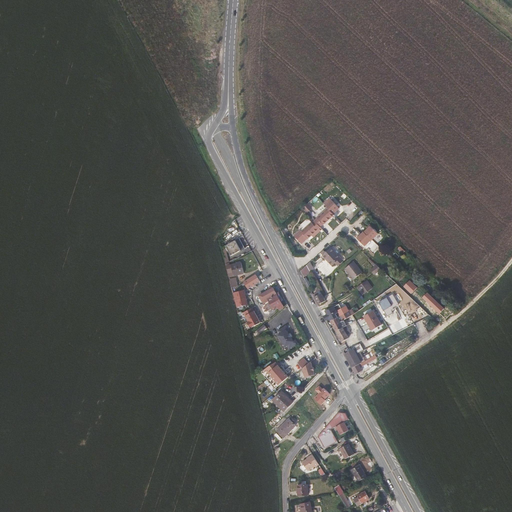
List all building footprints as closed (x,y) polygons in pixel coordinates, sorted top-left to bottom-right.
[(316,218),(314,220),(318,224),(320,222),(322,224),(322,225),(333,214),(333,213),(338,208),(331,200),(325,205),(327,207),(316,218)] [(317,228),(316,227),(318,224),(314,220),(312,222),(311,221),(301,231),(300,229),(294,235),(301,243),(307,237),(308,238),(318,229),(317,228)] [(378,233),(370,226),(367,228),(364,232),(371,239),(372,239),(378,233)] [(365,246),(371,239),(364,232),(364,231),(361,234),(357,238),(365,246)] [(241,250),(245,248),(239,237),(235,239),(235,240),(226,245),(231,255),(241,250)] [(324,254),(332,264),(336,262),(337,261),(338,262),(342,258),(332,247),(324,254)] [(351,275),(360,269),(354,261),(345,268),(351,275)] [(233,275),(243,273),(240,262),(226,266),(228,272),(232,271),(233,275)] [(374,274),(381,269),(374,262),(373,264),(375,266),(371,270),(374,274)] [(304,276),(311,272),(307,265),(301,270),(304,276)] [(242,282),(248,291),(262,282),(256,274),(248,279),(242,282)] [(362,293),(371,287),(366,279),(357,285),(362,293)] [(240,286),(239,285),(237,286),(232,288),(236,303),(238,302),(237,299),(242,297),(240,288),(240,286)] [(274,288),(272,289),(271,287),(269,289),(269,290),(260,295),(264,303),(269,301),(270,303),(267,305),(269,309),(272,308),(272,310),(278,307),(279,310),(284,307),(281,301),(283,300),(280,294),(278,295),(274,288)] [(318,304),(320,303),(326,300),(320,290),(317,292),(319,294),(314,297),(318,304)] [(324,316),(326,319),(329,318),(331,320),(349,311),(346,306),(341,308),(339,304),(325,311),(327,314),(324,316)] [(373,310),(364,315),(372,330),(381,324),(376,316),(373,310)] [(253,311),(244,315),(250,330),(260,325),(256,316),(253,311)] [(349,311),(331,320),(334,326),(344,320),(350,317),(351,316),(349,311)] [(344,320),(334,326),(336,331),(347,326),(344,320)] [(361,330),(357,322),(353,323),(357,330),(358,331),(356,332),(357,333),(361,330)] [(260,334),(267,328),(264,324),(257,330),(260,334)] [(290,348),(298,343),(296,339),(294,341),(293,340),(291,337),(289,334),(287,331),(287,330),(289,329),(286,325),(278,331),(280,334),(278,335),(285,347),(288,345),(290,348)] [(350,334),(351,333),(347,326),(336,331),(342,342),(349,338),(348,335),(350,334)] [(354,349),(345,353),(352,368),(361,363),(357,354),(354,349)] [(377,357),(376,355),(361,363),(352,368),(356,374),(362,370),(360,367),(377,357)] [(310,358),(300,360),(305,376),(314,373),(312,363),(310,358)] [(286,373),(278,365),(277,366),(284,375),(286,373)] [(289,377),(286,373),(284,375),(277,366),(269,373),(277,382),(278,381),(280,383),(289,377)] [(289,399),(281,391),(280,393),(288,401),(289,399)] [(292,402),(289,399),(288,401),(280,393),(273,400),(281,408),(283,407),(285,410),(292,402)] [(343,421),(348,419),(345,413),(339,413),(319,436),(324,448),(337,441),(331,429),(336,426),(340,434),(348,430),(343,421)] [(295,421),(292,419),(291,420),(289,418),(277,431),(283,436),(289,430),(290,431),(296,425),(293,422),(295,421)] [(345,458),(354,454),(348,444),(340,448),(345,458)] [(315,467),(319,464),(313,454),(309,457),(303,462),(308,471),(315,466),(315,467)] [(358,482),(366,477),(360,465),(352,469),(358,482)] [(309,485),(307,485),(307,481),(302,481),(302,485),(298,485),(298,495),(308,495),(309,485)] [(367,500),(369,499),(365,491),(358,495),(360,499),(358,501),(359,503),(361,502),(362,503),(365,501),(367,500)] [(350,507),(349,505),(350,505),(345,494),(340,496),(347,508),(350,507)] [(301,504),(301,511),(312,511),(310,502),(301,504)]
